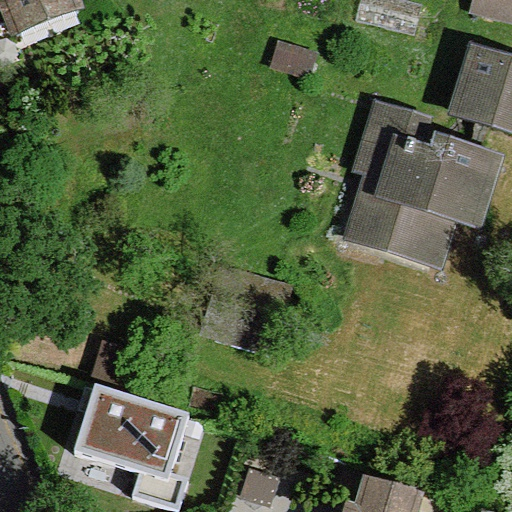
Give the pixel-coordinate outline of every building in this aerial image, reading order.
[(0,0),(0,28),(14,24),(3,0),(0,0)] [(3,0),(14,24),(20,39),(80,15),(74,0),(3,0)] [(511,0),(480,0),(477,13),(511,22),(511,0)] [(511,69),(478,59),(460,119),(511,135),(511,69)] [(475,223),(494,166),(444,150),(442,156),(419,149),(425,131),(383,117),(366,171),(378,175),(365,217),(398,227),(392,247),(436,260),(451,215),(475,223)] [(209,427),(127,402),(113,447),(195,472),(209,427)] [(414,511),(417,503),(369,490),(362,511),(414,511)]
